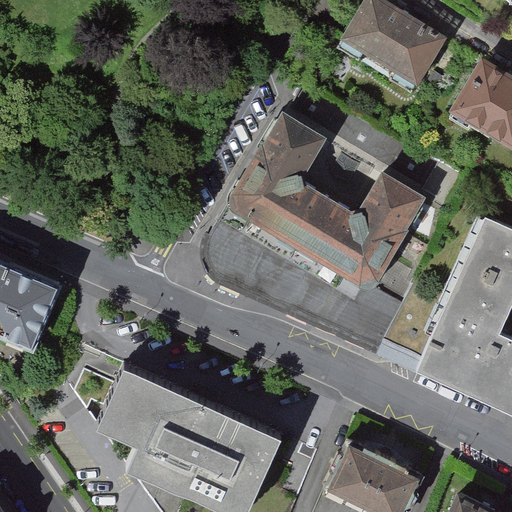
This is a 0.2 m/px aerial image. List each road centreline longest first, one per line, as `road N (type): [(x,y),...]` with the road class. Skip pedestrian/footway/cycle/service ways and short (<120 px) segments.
road 1 (residential): [(138,278),(511,451)]
road 2 (residential): [(309,0),(138,278)]
